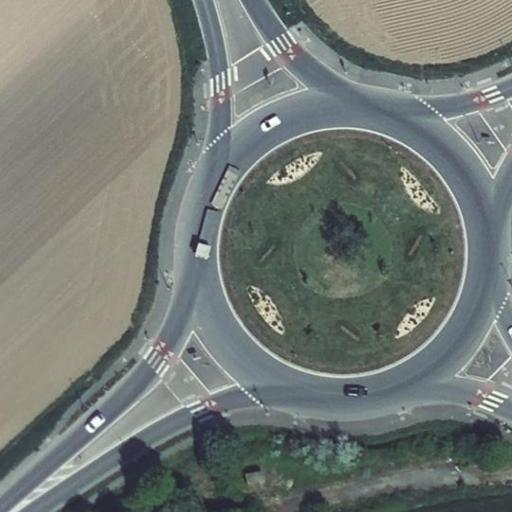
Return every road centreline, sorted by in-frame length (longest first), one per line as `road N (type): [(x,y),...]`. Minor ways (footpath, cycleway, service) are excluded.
road 1 (primary): [(199,272),(162,358),(5,511)]
road 2 (primary): [(36,511),(184,417),(236,398),(301,391)]
road 3 (trunk): [(204,0),(221,103),(205,208)]
road 4 (primary): [(350,108),(308,112),(269,128),(223,170),(205,208)]
road 5 (primary): [(486,240),(469,183),(445,151),(375,112)]
road 6 (primary): [(380,392),(447,352),(478,301),(486,263)]
road 7 (primary): [(199,272),(232,346),(263,374),(301,391)]
road 8 (trunk): [(350,108),(291,54),(253,0)]
road 9 (secondary): [(511,86),(459,104),(375,112)]
road 10 (tertiary): [(380,392),(449,389),(511,408)]
